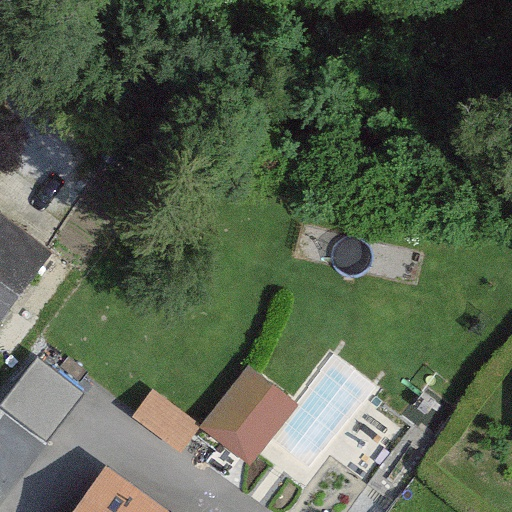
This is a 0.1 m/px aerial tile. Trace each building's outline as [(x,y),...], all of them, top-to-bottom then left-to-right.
[(0,320),(52,251),(0,212),(0,320)] [(37,354),(1,402),(49,437),(85,389),(37,354)] [(292,405),(249,372),(207,425),(250,459),(292,405)] [(196,426),(154,394),(137,416),(180,448),(196,426)] [(168,511),(106,467),(74,511),(168,511)]
